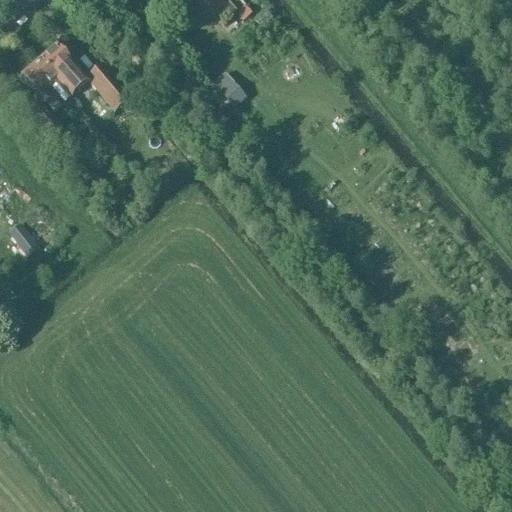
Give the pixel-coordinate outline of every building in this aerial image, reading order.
[(230,3),(233,0),(207,0),(203,4),(214,17),(216,15),(230,3)] [(230,3),(216,15),(223,24),(236,12),(230,3)] [(245,9),(236,17),(242,24),(252,16),(245,9)] [(71,102),(85,89),(78,80),(81,78),(75,70),(57,48),(39,63),(57,85),(71,102)] [(40,99),(54,116),(71,102),(57,85),(39,63),(21,78),(40,100),(40,99)] [(104,68),(86,83),(115,118),(133,103),(104,68)] [(234,113),(246,103),(226,77),(209,93),(216,103),(221,98),(234,113)] [(52,146),(64,136),(42,110),(30,120),(52,146)] [(40,252),(20,227),(7,237),(27,262),(40,252)]
